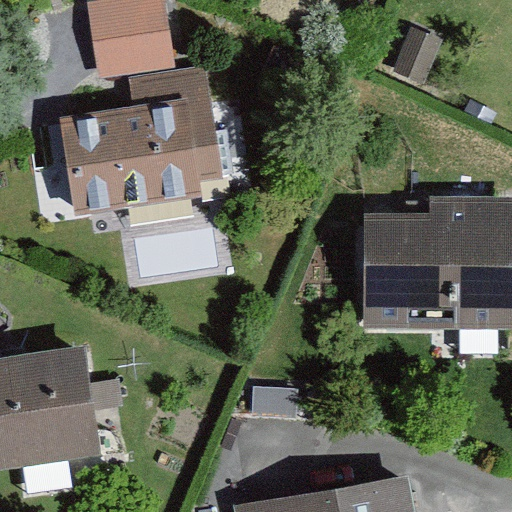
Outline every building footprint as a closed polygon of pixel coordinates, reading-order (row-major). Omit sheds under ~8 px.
[(433,50),(405,39),(388,80),(416,91),(433,50)] [(107,55),(45,64),(49,94),(111,86),(107,55)] [(125,112),(49,123),(63,222),(185,203),(182,185),(207,181),(191,72),(120,83),(125,112)] [(352,221),(353,336),(507,334),(506,203),(422,203),(422,220),(352,221)] [(81,352),(0,363),(0,478),(96,465),(81,352)] [(404,511),(398,480),(228,511),(404,511)]
